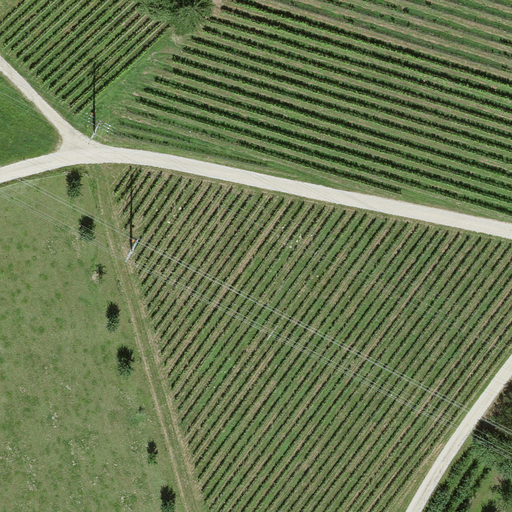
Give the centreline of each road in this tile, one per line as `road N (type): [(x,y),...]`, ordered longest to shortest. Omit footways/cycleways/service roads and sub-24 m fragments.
road 1 (track): [(0,183),(41,170),(151,163),(511,232)]
road 2 (track): [(415,511),(511,370)]
road 3 (track): [(106,162),(74,147),(0,68)]
